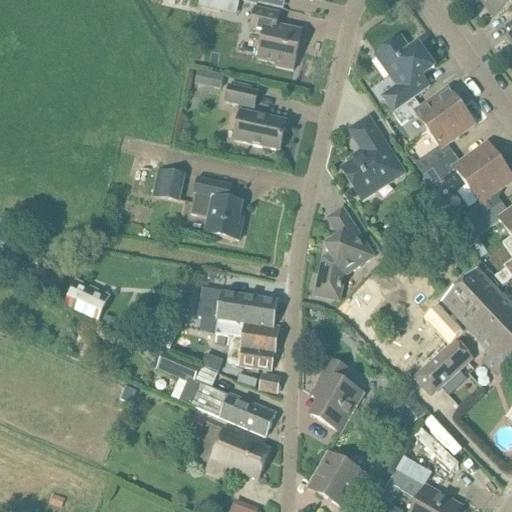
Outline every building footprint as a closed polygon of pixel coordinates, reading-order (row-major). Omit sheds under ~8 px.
[(203,0),(201,9),(220,13),(223,0),(203,0)] [(511,5),(511,0),(484,0),(481,3),(493,20),(511,5)] [(276,65),(275,68),(293,72),(302,32),(277,27),(279,15),(255,10),(250,30),(264,33),(258,61),(276,65)] [(395,113),(414,99),(425,92),(417,81),(435,69),(418,45),(409,51),(400,39),(376,56),(393,80),(397,77),(402,84),(384,98),(395,113)] [(215,74),(211,90),(221,92),(222,89),(223,89),(225,79),(224,78),(224,76),(215,74)] [(267,118),(251,115),(252,110),(254,110),(257,94),(230,88),(226,104),(242,107),(234,143),(260,148),(280,152),(286,123),(267,118)] [(428,132),(462,107),(449,88),(420,108),(414,99),(395,113),(393,115),(401,126),(416,116),(428,132)] [(424,177),(454,155),(448,146),(476,126),(462,107),(428,132),(439,148),(415,165),(424,177)] [(362,203),(406,175),(369,118),(348,131),(362,154),(365,151),(367,155),(358,161),(357,160),(341,170),(362,203)] [(460,163),(454,155),(424,177),(433,170),(440,181),(441,182),(456,171),(468,187),(502,162),(488,143),(460,163)] [(511,183),(511,176),(502,162),(468,187),(479,203),(464,214),(472,225),(493,210),(487,201),(511,183)] [(429,189),(440,181),(433,170),(424,177),(422,178),(429,189)] [(180,204),(186,177),(159,172),(153,198),(180,204)] [(232,187),(212,183),(197,180),(190,216),(208,220),(205,235),(220,238),(239,242),(244,221),(240,220),(243,204),(222,200),(225,187),(232,188),(232,187)] [(499,206),(493,210),(472,225),(480,237),(500,222),(511,238),(511,237),(511,208),(505,214),(499,206)] [(374,258),(354,227),(343,210),(327,220),(339,238),(332,243),(331,244),(329,245),(327,247),(326,249),(327,252),(330,253),(329,255),(323,259),(317,285),(327,300),(342,290),(344,277),(374,258)] [(511,237),(511,238),(503,244),(511,257),(511,261),(504,267),(506,269),(511,277),(511,237)] [(511,280),(511,277),(506,269),(495,278),(503,287),(511,280)] [(443,302),(469,330),(501,299),(476,271),(443,302)] [(367,305),(385,287),(373,275),(355,294),(367,305)] [(107,297),(75,283),(64,307),(97,322),(107,297)] [(215,335),(232,338),(244,340),(244,339),(245,339),(246,331),(259,334),(260,328),(273,330),(278,303),(202,290),(198,318),(217,321),(215,335)] [(511,363),(511,310),(501,299),(469,330),(491,354),(483,361),(498,377),(511,363)] [(140,337),(157,345),(168,322),(150,314),(140,337)] [(244,340),(232,338),(228,363),(240,365),(239,367),(271,372),(274,356),(278,357),(280,347),(276,346),(278,331),(273,330),(260,328),(259,334),(246,331),(245,339),(244,339),(244,340)] [(375,353),(392,370),(408,354),(391,337),(375,353)] [(455,342),(415,378),(432,397),(472,360),(455,342)] [(275,416),(212,390),(219,375),(165,352),(157,371),(188,383),(180,403),(266,439),(275,416)] [(342,384),(349,371),(332,362),(312,397),(327,406),(318,421),(341,434),(363,395),(342,384)] [(257,380),(239,375),(237,382),(255,388),(257,380)] [(131,405),(136,393),(126,388),(121,401),(131,405)] [(200,435),(206,423),(192,416),(186,428),(200,435)] [(445,481),(473,452),(436,416),(408,446),(445,481)] [(271,450),(253,443),(223,431),(207,471),(224,478),(227,469),(259,482),(271,450)] [(363,475),(346,465),(328,455),(313,482),(322,488),(318,495),(335,505),(343,510),(363,475)] [(404,459),(398,474),(428,487),(434,472),(404,459)] [(459,511),(461,509),(426,489),(419,502),(413,511),(459,511)] [(52,495),(48,504),(60,509),(64,500),(52,495)]
